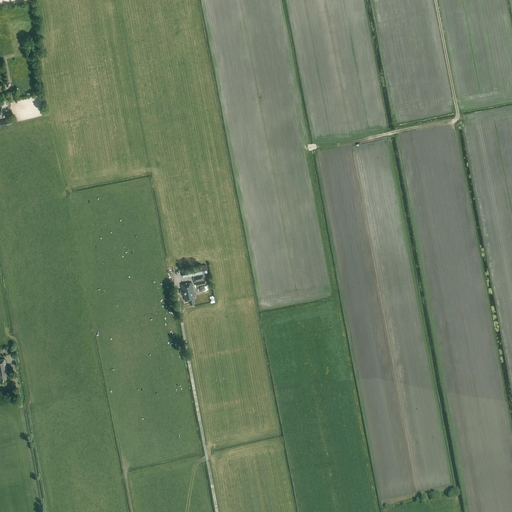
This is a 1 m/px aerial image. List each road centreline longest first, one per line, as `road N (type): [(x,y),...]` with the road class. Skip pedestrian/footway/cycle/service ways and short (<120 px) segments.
road 1 (track): [(215,511),(179,308)]
road 2 (track): [(39,511),(10,347)]
